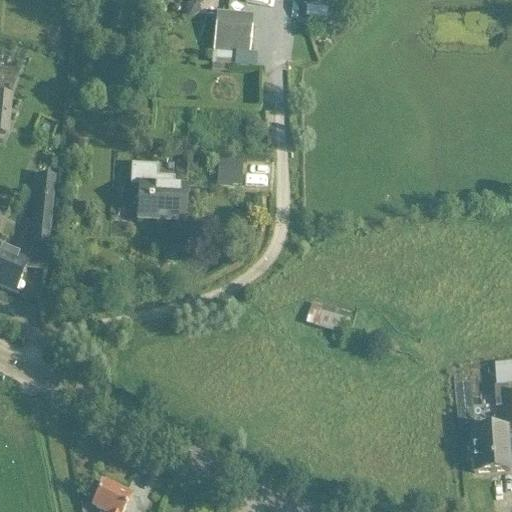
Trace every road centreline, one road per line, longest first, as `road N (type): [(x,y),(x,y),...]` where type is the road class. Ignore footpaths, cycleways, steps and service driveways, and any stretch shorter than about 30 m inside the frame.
road 1 (unclassified): [(15,366),(52,337),(204,300),(266,262),(280,226),(278,148)]
road 2 (tertiary): [(302,511),(15,366)]
